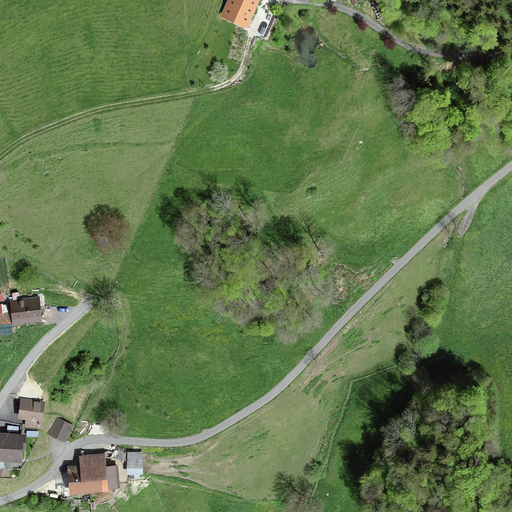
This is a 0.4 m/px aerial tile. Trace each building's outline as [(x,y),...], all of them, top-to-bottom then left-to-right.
[(255,0),(230,0),(222,19),(242,28),(255,0)] [(0,324),(13,323),(13,322),(16,322),(16,324),(31,322),(31,320),(40,319),(39,298),(10,302),(11,313),(0,314),(0,324)] [(38,428),(41,403),(21,401),(19,417),(25,418),(24,426),(38,428)] [(56,419),(49,434),(63,440),(70,426),(56,419)] [(0,458),(20,459),(20,436),(0,434),(0,458)] [(127,452),(128,472),(140,472),(140,452),(127,452)] [(81,459),(82,466),(68,467),(69,470),(68,470),(70,492),(112,488),(111,466),(99,468),(98,456),(89,456),(89,458),(81,459)]
